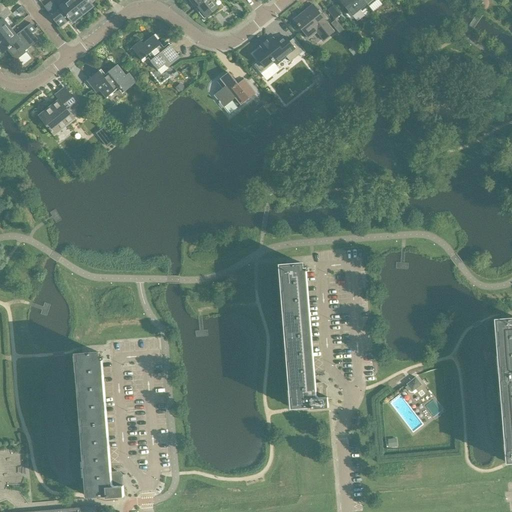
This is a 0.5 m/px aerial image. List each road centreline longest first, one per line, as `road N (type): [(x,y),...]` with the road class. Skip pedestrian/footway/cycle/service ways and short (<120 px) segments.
road 1 (residential): [(267,17),(233,42),(214,44),(163,12),(132,10),(70,57)]
road 2 (residential): [(348,511),(340,437),(355,391)]
